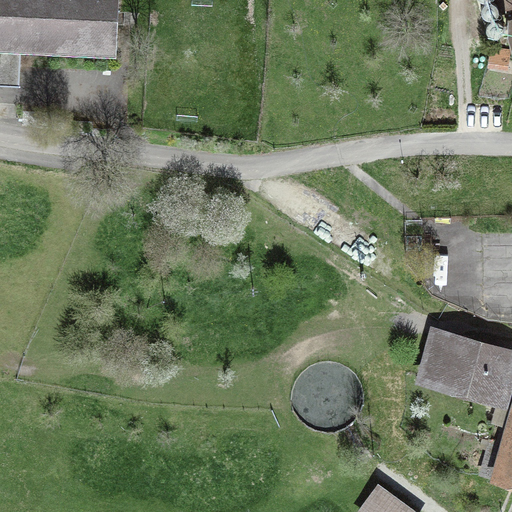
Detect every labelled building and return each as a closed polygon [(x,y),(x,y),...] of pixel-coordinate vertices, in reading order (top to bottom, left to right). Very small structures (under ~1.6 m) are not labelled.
[(0,0),(0,57),(128,64),(131,0),(0,0)] [(511,46),(511,16),(503,19),(511,46)] [(509,51),(490,49),(489,63),(507,65),(509,51)] [(511,368),(511,353),(424,325),(406,381),(498,411),(511,368)] [(511,398),(506,397),(480,484),(511,493),(511,398)] [(409,511),(378,489),(362,511),(409,511)]
